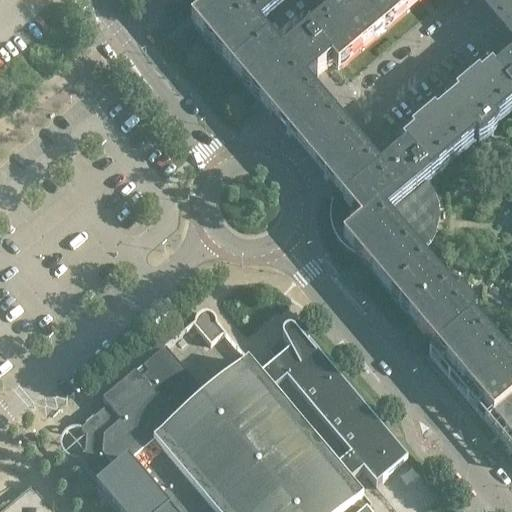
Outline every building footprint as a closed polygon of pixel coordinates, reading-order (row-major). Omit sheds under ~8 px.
[(511,0),(219,0),(199,17),(191,24),(257,103),(270,117),(282,132),(296,148),(305,159),(316,172),(329,187),(342,203),(341,204),(331,200),(331,201),(331,202),(333,202),(330,212),(330,217),(331,225),(335,238),(341,247),(348,253),(354,256),(358,258),(411,322),(417,329),(436,351),(430,356),(429,357),(486,425),(501,442),(511,455),(511,365),(473,320),(477,317),(476,316),(475,314),(474,312),(473,310),(471,308),(470,307),(469,305),(467,303),(466,302),(464,300),(462,299),(461,298),(459,297),(456,299),(417,253),(420,251),(422,249),(425,246),(427,243),(429,240),(430,237),(432,234),(433,231),(434,227),(434,224),(435,220),(435,217),(434,213),(434,210),(433,206),(432,203),(430,199),(429,196),(427,193),(425,190),(422,188),(511,111),(511,0)] [(225,337),(217,327),(217,326),(217,325),(217,323),(216,322),(215,320),(214,319),(213,318),(211,316),(209,315),(206,315),(205,315),(204,315),(202,316),(200,317),(199,317),(198,318),(197,320),(196,322),(195,324),(195,326),(185,334),(186,335),(193,329),(211,349),(225,337)] [(262,379),(261,379),(274,394),(286,384),(351,460),(338,471),(351,486),(352,486),(364,475),(376,490),(388,480),(408,463),(395,448),(340,383),(309,346),(307,348),(295,333),(294,333),(292,332),(291,331),(290,331),(288,331),(287,332),(283,335),(283,336),(282,337),(282,339),(283,340),(283,342),(290,355),(286,359),(280,352),(274,358),(279,364),(274,368),(262,379)] [(86,455),(78,461),(79,462),(102,488),(96,494),(111,511),(364,511),(359,505),(364,501),(352,486),(351,486),(338,471),(351,460),(286,384),(274,394),(261,379),(262,379),(261,378),(249,364),(207,400),(165,351),(143,369),(149,376),(141,382),(135,376),(103,403),(108,409),(82,432),(81,433),(87,440),(91,441),(90,455),(86,455)] [(49,511),(37,498),(37,502),(33,502),(29,502),(25,502),(21,503),(17,504),(13,505),(9,506),(6,508),(2,509),(0,510),(0,511),(49,511)]
